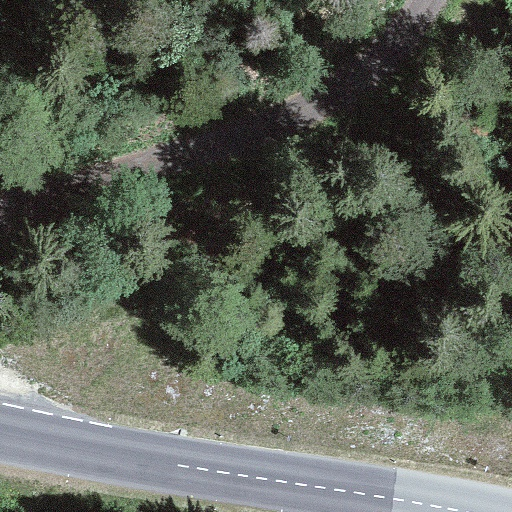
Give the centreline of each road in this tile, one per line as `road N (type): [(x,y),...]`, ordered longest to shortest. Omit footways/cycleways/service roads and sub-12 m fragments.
road 1 (track): [(444,0),(382,77),(308,121),(198,165),(60,205),(0,236)]
road 2 (tertiary): [(0,433),(462,511)]
